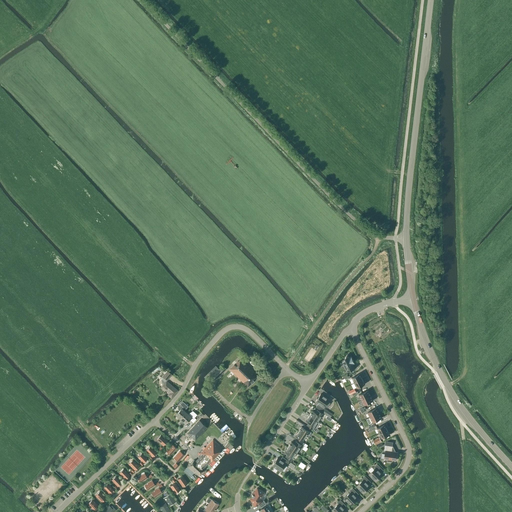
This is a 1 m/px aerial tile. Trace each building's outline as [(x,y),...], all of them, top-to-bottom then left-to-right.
[(342,361),(348,372),(355,369),(352,363),(354,362),(351,356),(349,357),(348,355),(344,359),(342,361)] [(258,377),(241,359),(238,361),(230,369),(243,383),(244,382),(245,383),(245,384),(248,387),(258,377)] [(218,369),(215,366),(204,378),(206,380),(207,381),(210,378),(219,370),(218,369)] [(219,370),(210,378),(213,382),(226,369),(223,366),(219,370)] [(178,390),(166,381),(172,375),(167,370),(166,371),(163,369),(162,370),(165,373),(161,377),(162,378),(161,380),(161,383),(163,385),(162,386),(169,393),(168,395),(171,398),(178,390)] [(362,379),(360,374),(352,378),(354,383),(362,379)] [(354,383),(356,386),(357,388),(365,384),(362,379),(354,383)] [(359,395),(361,400),(370,396),(368,391),(359,395)] [(320,394),(317,398),(315,402),(318,404),(316,407),(322,411),(325,408),(323,408),(324,406),(327,408),(330,403),(327,402),(329,400),(320,394)] [(373,401),(370,396),(361,400),(364,405),(373,401)] [(175,415),(180,419),(187,412),(184,410),(186,408),(182,404),(178,409),(179,411),(175,415)] [(326,408),(324,412),(328,414),(326,417),(330,419),(332,417),(331,416),(333,412),(326,408)] [(367,412),(370,418),(379,413),(377,408),(367,412)] [(309,416),(317,421),(322,414),(317,410),(315,413),(312,411),(309,416)] [(189,415),(187,412),(180,419),(185,424),(189,419),(191,421),(195,417),(191,413),(189,415)] [(381,418),(379,413),(370,418),(372,423),(381,418)] [(319,423),(317,421),(309,416),(305,421),(308,423),(306,425),(314,430),(319,423)] [(200,420),(188,432),(194,438),(206,426),(200,420)] [(387,430),(385,425),(377,428),(379,434),(387,430)] [(298,431),(306,436),(309,432),(301,427),(298,431)] [(390,435),(387,430),(379,434),(382,439),(390,435)] [(302,441),(306,436),(298,431),(295,436),(302,441)] [(161,442),(160,443),(163,446),(167,441),(161,435),(157,439),(161,442)] [(194,460),(187,467),(194,473),(195,472),(198,475),(204,469),(203,468),(212,458),(213,459),(220,452),(219,451),(222,448),(213,440),(205,448),(204,447),(202,449),(203,450),(200,454),(201,455),(195,462),(194,460)] [(288,447),(296,453),(301,445),(296,441),(294,444),(291,442),(288,447)] [(171,455),(177,449),(172,445),(166,451),(171,455)] [(152,457),(157,453),(150,446),(146,451),(152,457)] [(386,451),(384,459),(386,459),(385,461),(391,462),(391,460),(396,460),(397,452),(392,452),(393,446),(387,446),(386,451)] [(291,460),(296,453),(288,447),(284,452),(287,454),(285,457),(291,460)] [(178,462),(184,455),(180,451),(174,458),(178,462)] [(143,463),(147,459),(142,453),(138,457),(143,463)] [(277,458),(275,461),(272,466),(280,472),(285,464),(287,465),(289,461),(282,457),(280,460),(277,458)] [(135,470),(139,466),(133,460),(129,464),(135,470)] [(383,470),(377,464),(374,467),(375,468),(369,474),(376,482),(383,475),(380,472),(383,470)] [(125,479),(130,475),(123,469),(119,473),(125,479)] [(142,482),(147,478),(144,474),(139,478),(142,482)] [(122,482),(116,476),(111,480),(118,487),(122,482)] [(183,487),(188,484),(183,476),(178,480),(183,487)] [(362,479),(363,480),(356,486),(363,493),(370,487),(367,483),(370,481),(365,476),(362,479)] [(148,491),(155,486),(152,481),(144,486),(148,491)] [(109,494),(113,489),(108,483),(104,487),(107,490),(106,491),(109,494)] [(175,494),(180,490),(175,483),(170,486),(175,494)] [(155,498),(162,493),(159,488),(151,493),(155,498)] [(260,490),(257,488),(253,495),(252,494),(252,495),(251,496),(252,497),(250,499),(255,506),(257,504),(260,508),(266,504),(264,500),(262,502),(260,499),(264,493),(263,492),(260,490)] [(358,494),(353,488),(350,491),(351,492),(344,498),(351,505),(358,499),(356,496),(358,494)] [(101,502),(106,498),(100,491),(95,496),(101,502)] [(169,504),(174,501),(169,494),(164,498),(165,501),(167,499),(169,504)] [(213,511),(218,504),(211,499),(211,500),(209,498),(208,498),(206,500),(206,502),(209,503),(205,509),(204,509),(203,511),(199,508),(196,511),(213,511)] [(94,510),(98,506),(92,500),(88,504),(94,510)] [(343,508),(346,506),(340,500),(338,503),(339,504),(332,510),(333,511),(344,511),(346,511),(343,508)] [(163,511),(165,511),(169,510),(167,508),(168,507),(165,503),(158,508),(160,510),(162,509),(163,511)]
